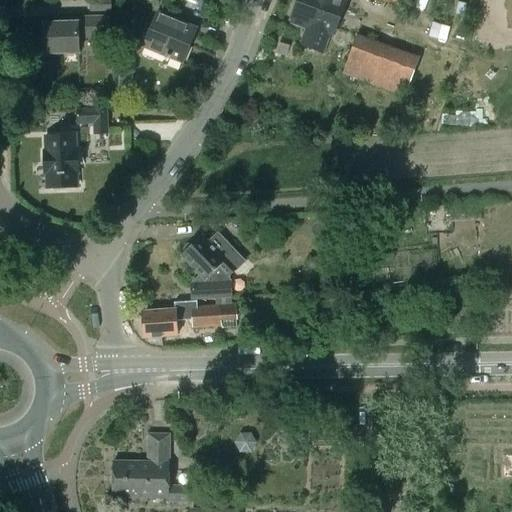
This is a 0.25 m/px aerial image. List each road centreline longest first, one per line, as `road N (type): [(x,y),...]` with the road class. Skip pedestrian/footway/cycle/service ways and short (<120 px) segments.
road 1 (tertiary): [(121,366),(511,365)]
road 2 (residential): [(101,260),(216,99),(257,0)]
